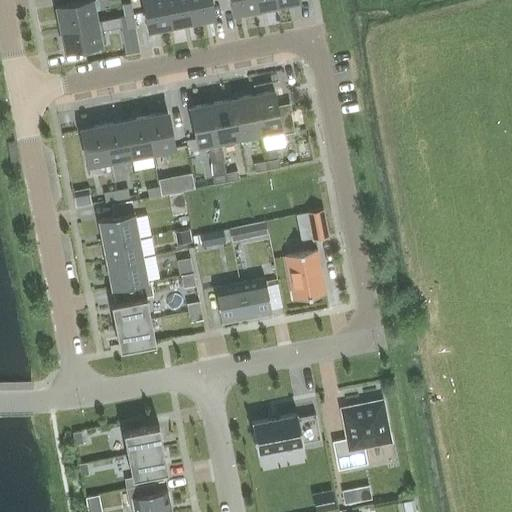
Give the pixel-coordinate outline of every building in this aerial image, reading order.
[(89,0),(56,7),(60,29),(96,22),(96,21),(91,0),(89,0)] [(170,26),(164,0),(142,0),(148,30),(170,26)] [(187,0),(164,0),(170,26),(192,22),(187,0)] [(187,0),(192,22),(213,17),(209,0),(187,0)] [(255,9),(253,0),(230,0),(233,13),(255,9)] [(253,0),(255,9),(277,5),(275,0),(253,0)] [(124,16),(132,15),(130,3),(122,5),(124,16)] [(134,27),(132,15),(124,16),(126,28),(134,27)] [(100,20),(96,21),(96,22),(60,29),(64,51),(105,43),(100,20)] [(274,91),(252,95),(261,138),(293,132),(289,111),(291,111),(290,103),(277,105),(274,91)] [(251,96),(231,100),(238,138),(259,134),(251,96)] [(231,100),(210,104),(217,142),(238,138),(231,100)] [(217,142),(210,104),(189,108),(196,146),(207,144),(211,163),(221,161),(217,142)] [(144,117),(151,152),(174,148),(167,112),(144,117)] [(130,157),(151,152),(144,117),(123,121),(130,157)] [(123,121),(102,125),(109,161),(130,157),(123,121)] [(87,165),(109,161),(102,125),(80,129),(87,165)] [(278,159),(265,161),(267,170),(279,167),(278,159)] [(265,161),(252,164),(254,172),(267,170),(265,161)] [(157,177),(160,193),(194,186),(191,171),(157,177)] [(226,182),(238,180),(236,171),(224,174),(226,182)] [(226,182),(224,174),(211,176),(213,185),(226,182)] [(160,195),(158,187),(146,189),(148,197),(160,195)] [(127,188),(115,191),(117,199),(128,197),(127,188)] [(117,199),(115,191),(103,193),(105,201),(117,199)] [(307,212),(312,240),(328,237),(322,209),(307,212)] [(98,220),(102,243),(138,236),(133,213),(98,220)] [(200,246),(225,243),(223,229),(198,232),(200,246)] [(102,243),(107,266),(142,259),(138,236),(102,243)] [(316,248),(284,255),(292,299),(325,292),(316,248)] [(142,259),(107,266),(111,289),(147,282),(142,259)] [(239,282),(246,318),(271,313),(264,278),(239,282)] [(221,323),(246,318),(239,282),(214,287),(221,323)] [(110,304),(115,326),(150,319),(145,297),(110,304)] [(150,319),(115,326),(119,349),(154,342),(150,319)] [(381,400),(341,409),(347,439),(333,442),(338,469),(366,463),(363,446),(390,441),(381,400)] [(296,413),(251,422),(256,452),(320,439),(315,414),(297,417),(296,413)] [(162,448),(158,425),(122,432),(126,454),(162,448)] [(73,433),(75,444),(83,443),(80,431),(73,433)] [(162,448),(126,454),(131,477),(166,470),(162,448)] [(86,463),(78,464),(81,476),(88,475),(86,463)] [(131,497),(133,511),(170,511),(167,491),(153,493),(152,483),(131,487),(133,497),(131,497)] [(345,500),(372,496),(370,483),(343,486),(345,500)] [(313,495),(315,507),(334,504),(332,492),(313,495)] [(84,496),(86,508),(94,507),(91,495),(84,496)]
